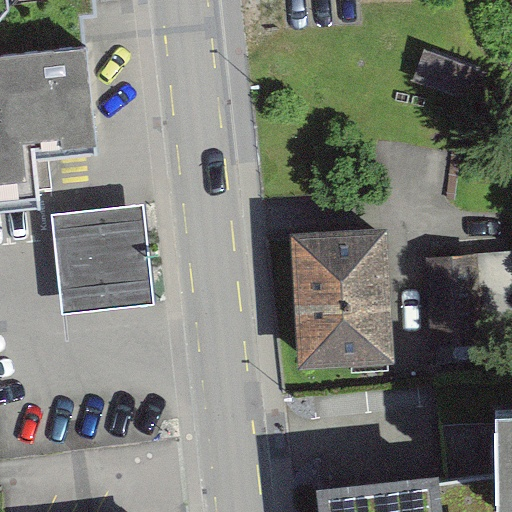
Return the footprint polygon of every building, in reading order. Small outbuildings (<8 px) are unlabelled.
[(0,0),(0,63),(42,59),(35,0),(0,0)] [(494,76),(429,51),(414,89),(480,114),(494,76)] [(42,59),(0,63),(0,209),(46,204),(40,153),(98,146),(87,54),(42,59)] [(161,214),(78,223),(88,318),(171,310),(161,214)] [(419,224),(305,229),(312,373),(426,368),(419,224)] [(511,257),(442,259),(444,362),(511,360),(511,257)] [(511,391),(496,391),(506,508),(511,507),(511,391)] [(436,461),(319,474),(323,511),(496,511),(493,470),(442,474),(436,461)]
